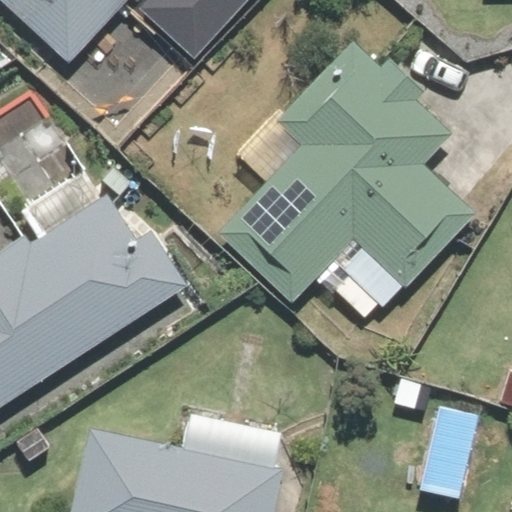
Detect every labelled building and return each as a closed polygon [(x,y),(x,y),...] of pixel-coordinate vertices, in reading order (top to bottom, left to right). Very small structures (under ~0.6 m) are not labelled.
[(0,0),(0,9),(104,104),(191,9),(181,0),(0,0)] [(289,147),(204,235),(280,308),(310,277),(361,326),(467,215),(415,166),(447,133),(346,36),(263,122),(289,147)] [(0,405),(179,288),(141,232),(128,241),(98,196),(19,248),(12,238),(0,245),(0,405)] [(511,366),(505,365),(493,405),(511,410),(511,366)] [(170,449),(76,430),(59,511),(263,511),(280,435),(178,414),(170,449)]
